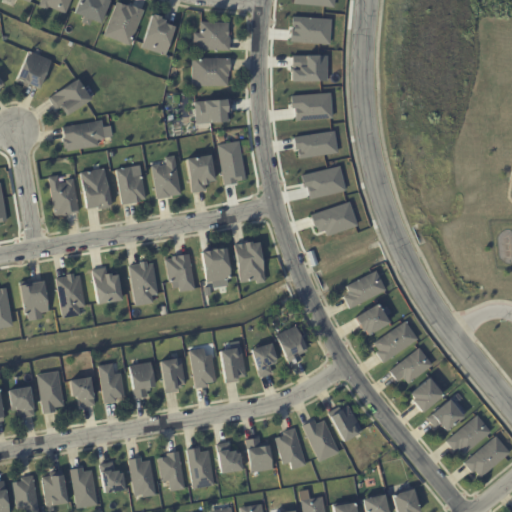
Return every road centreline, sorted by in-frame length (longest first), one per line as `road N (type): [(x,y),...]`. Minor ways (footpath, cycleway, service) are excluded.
road 1 (residential): [(461,511),(346,367),(308,300),(267,163),(259,107),(262,0)]
road 2 (residential): [(368,0),(362,87),(386,213),(426,303),(511,410)]
road 3 (residential): [(346,367),(268,405),(0,451)]
road 4 (residential): [(275,205),(0,257)]
road 5 (residential): [(17,128),(37,251)]
